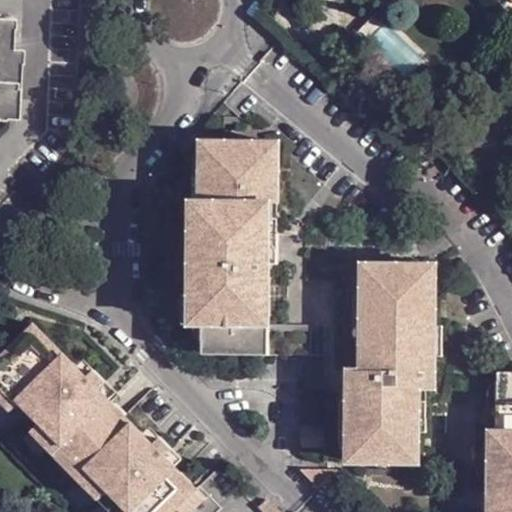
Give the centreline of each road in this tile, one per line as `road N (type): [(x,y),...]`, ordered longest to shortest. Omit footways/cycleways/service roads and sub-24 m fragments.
road 1 (residential): [(511,299),(492,257),(443,194),(400,189),(228,42)]
road 2 (residential): [(300,511),(133,333),(121,295)]
road 3 (residential): [(126,208),(134,170),(179,113),(182,61)]
road 4 (residential): [(0,174),(53,223),(126,208)]
road 5 (residential): [(0,254),(32,282),(121,295)]
